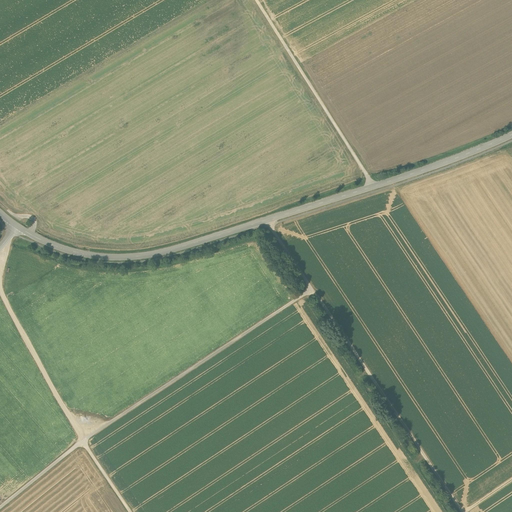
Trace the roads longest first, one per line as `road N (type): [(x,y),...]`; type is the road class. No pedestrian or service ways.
road 1 (unclassified): [(511,134),(156,254),(81,254),(16,226)]
road 2 (track): [(311,289),(0,505)]
road 3 (track): [(311,289),(458,511)]
road 4 (track): [(129,511),(0,292)]
road 5 (track): [(372,187),(256,0)]
